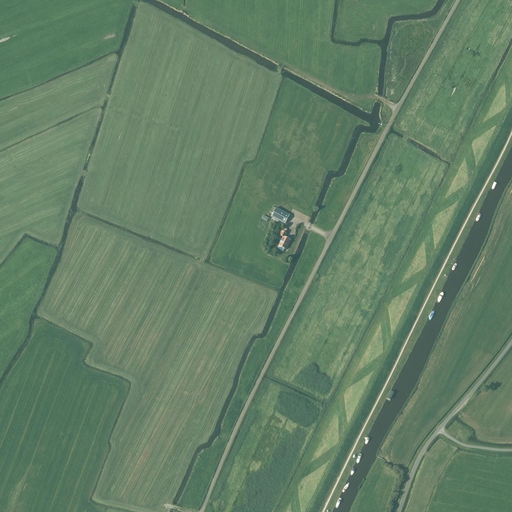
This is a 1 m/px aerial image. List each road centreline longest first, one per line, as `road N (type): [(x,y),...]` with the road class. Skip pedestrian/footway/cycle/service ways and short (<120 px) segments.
road 1 (unclassified): [(201,511),(249,399),(460,0)]
road 2 (unclassified): [(398,511),(424,447),(511,340)]
